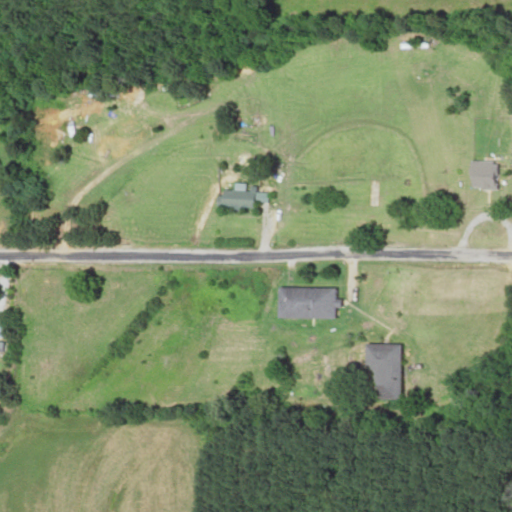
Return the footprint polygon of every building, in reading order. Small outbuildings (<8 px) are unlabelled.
[(129,116),(130,125),(171,120),(170,111),(129,116)] [(482,162),(482,188),(509,188),(509,162),(482,162)] [(242,189),(225,189),(225,207),(265,207),(265,188),(253,188),(253,184),(242,184),(242,189)] [(288,318),(345,318),(345,287),(288,287),(288,318)] [(414,344),(379,344),(379,400),(414,400),(414,344)]
